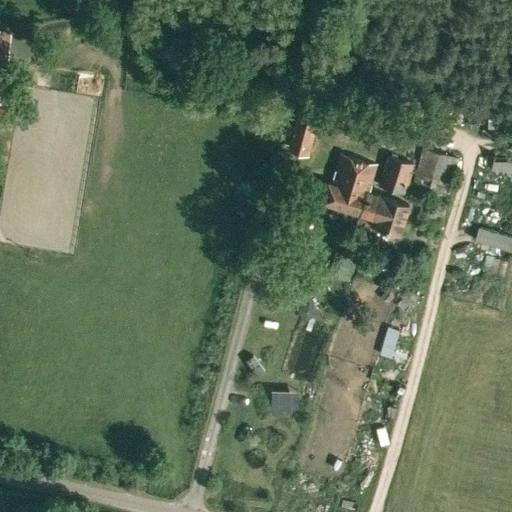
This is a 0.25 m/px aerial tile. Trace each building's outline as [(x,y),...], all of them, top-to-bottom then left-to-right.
[(504,120),(505,105),(492,104),(491,119),(504,120)] [(0,105),(0,161),(6,163),(15,108),(0,105)] [(368,136),(388,137),(390,110),(362,109),(361,128),(368,129),(368,136)] [(295,117),(285,152),(305,158),(315,123),(295,117)] [(318,130),(326,140),(339,130),(331,120),(318,130)] [(497,147),(497,169),(511,168),(511,136),(507,136),(507,147),(497,147)] [(424,218),(440,224),(458,157),(422,147),(408,200),(421,204),(424,193),(430,194),(424,218)] [(321,202),(361,215),(368,192),(377,165),(339,154),(331,181),(328,180),(321,202)] [(378,184),(404,192),(413,162),(387,154),(378,184)] [(408,204),(368,192),(361,215),(373,218),(371,224),(399,232),(408,204)] [(356,258),(343,253),(335,273),(349,278),(356,258)] [(388,323),(385,347),(399,349),(402,324),(388,323)]
